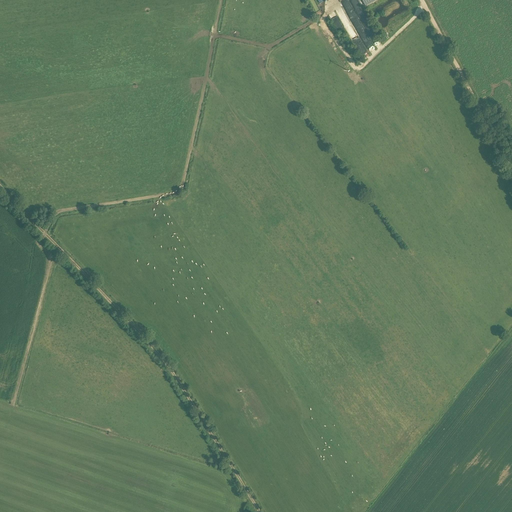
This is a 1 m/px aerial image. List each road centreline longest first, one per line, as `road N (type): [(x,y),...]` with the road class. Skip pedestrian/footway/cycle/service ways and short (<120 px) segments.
road 1 (track): [(0,184),(154,348),(260,511)]
road 2 (track): [(511,168),(421,0)]
